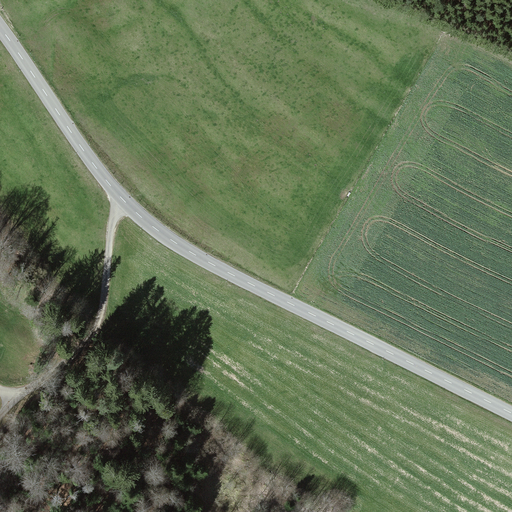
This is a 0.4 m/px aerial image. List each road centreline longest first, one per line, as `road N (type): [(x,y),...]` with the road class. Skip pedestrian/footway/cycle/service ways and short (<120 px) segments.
road 1 (secondary): [(0,27),(109,184),(172,241),(511,413)]
road 2 (track): [(124,201),(110,229),(101,315),(78,356),(50,391),(14,398),(0,391)]
